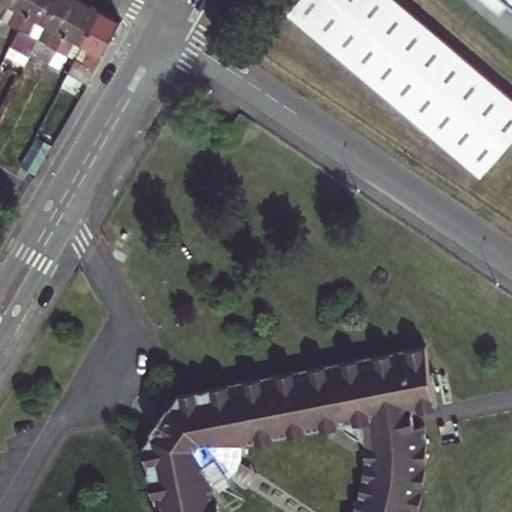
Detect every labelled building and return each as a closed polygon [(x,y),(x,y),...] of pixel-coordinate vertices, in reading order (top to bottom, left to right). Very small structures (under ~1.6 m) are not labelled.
[(10,5),(1,0),(0,0),(0,19),(1,20),(10,5)] [(9,25),(19,30),(35,0),(12,0),(10,5),(17,9),(9,25)] [(12,42),(30,52),(58,0),(35,0),(19,30),(12,42)] [(58,0),(30,52),(49,63),(82,4),(75,0),(58,0)] [(305,0),(293,14),(385,90),(489,175),(511,146),(511,95),(441,38),(396,0),(305,0)] [(65,57),(74,63),(85,45),(101,14),(82,4),(49,63),(58,69),(65,57)] [(17,9),(10,5),(1,20),(9,25),(17,9)] [(85,45),(74,63),(68,74),(87,84),(121,24),(101,14),(85,45)] [(171,404),(167,402),(152,426),(154,429),(145,443),(158,511),(418,511),(419,511),(423,494),(426,477),(428,459),(428,442),(427,424),(415,426),(412,409),(439,404),(427,343),(180,391),(171,404)]
